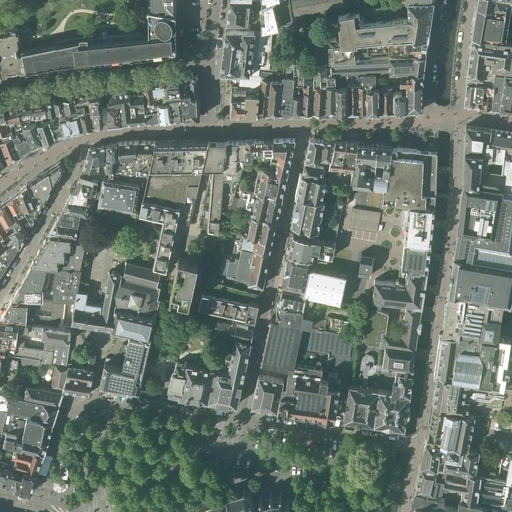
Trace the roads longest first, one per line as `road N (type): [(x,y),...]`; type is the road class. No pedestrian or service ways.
road 1 (residential): [(417,444),(455,202),(457,116)]
road 2 (residential): [(305,125),(240,421)]
road 3 (unclassified): [(240,421),(93,402),(75,407),(39,510)]
road 4 (residential): [(0,98),(185,62)]
road 5 (residential): [(185,62),(79,69),(0,85)]
road 6 (residential): [(0,293),(76,165),(75,142)]
road 7 (unclassified): [(240,421),(381,439)]
road 8 (residential): [(209,127),(75,142)]
road 9 (residential): [(429,120),(305,125)]
road 10 (residential): [(440,0),(429,120)]
